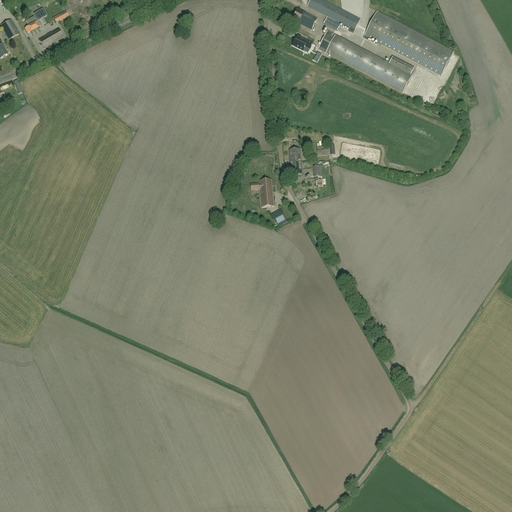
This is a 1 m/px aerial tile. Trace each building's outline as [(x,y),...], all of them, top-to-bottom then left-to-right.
[(335,22),(341,10),(321,0),(311,0),(307,7),(327,17),(324,23),(337,30),(340,24),(335,22)] [(311,31),(317,19),(304,12),(297,8),(291,20),(311,31)] [(69,17),(66,11),(53,18),(56,23),(60,21),(60,22),(69,17)] [(342,11),(338,20),(348,25),(349,22),(355,25),(358,18),(342,11)] [(378,12),(363,39),(368,41),(369,38),(441,76),(454,53),(378,13),(379,12),(378,12)] [(28,34),(44,26),(41,21),(39,22),(38,21),(35,18),(26,23),(28,26),(24,29),(28,34)] [(11,20),(1,26),(9,40),(19,35),(11,20)] [(44,50),(63,38),(58,29),(50,34),(50,33),(38,40),(44,50)] [(403,94),(412,76),(411,75),(414,69),(392,58),(389,64),(351,43),(327,31),(318,49),(342,62),(403,94)] [(298,37),(297,40),(296,39),(292,46),(303,51),(305,47),(310,50),(313,44),(302,39),(298,37)] [(446,82),(459,56),(453,54),(441,80),(446,82)] [(430,77),(428,75),(420,74),(420,75),(418,76),(418,75),(415,78),(414,78),(415,80),(418,78),(419,80),(422,83),(421,85),(428,85),(428,92),(430,94),(433,92),(438,98),(440,83),(441,86),(444,83),(439,83),(439,85),(436,88),(435,88),(432,84),(431,82),(431,81),(429,79),(430,77)] [(411,81),(405,91),(414,97),(417,91),(412,88),(415,84),(411,81)] [(316,157),(329,156),(328,146),(315,147),(316,157)] [(290,164),(301,163),(300,150),(289,151),(290,164)] [(301,163),(290,164),(291,176),(302,175),(301,163)] [(262,208),(274,206),(271,180),(260,181),(262,208)] [(277,223),(285,219),(282,214),(275,217),(277,223)]
